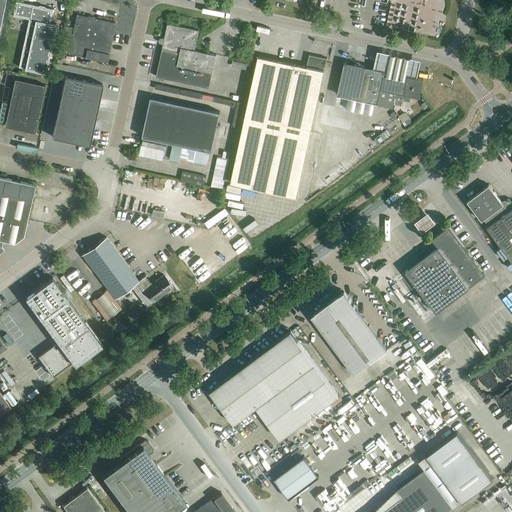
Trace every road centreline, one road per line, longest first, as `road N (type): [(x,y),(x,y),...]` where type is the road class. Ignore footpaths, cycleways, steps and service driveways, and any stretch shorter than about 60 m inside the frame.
road 1 (tertiary): [(498,119),(155,375)]
road 2 (unclassified): [(169,0),(453,61)]
road 3 (tertiary): [(155,375),(0,492)]
road 4 (residential): [(148,0),(107,172)]
road 5 (unknown): [(273,511),(414,405)]
road 6 (residential): [(155,375),(256,511)]
road 7 (residential): [(107,172),(90,216),(0,284)]
